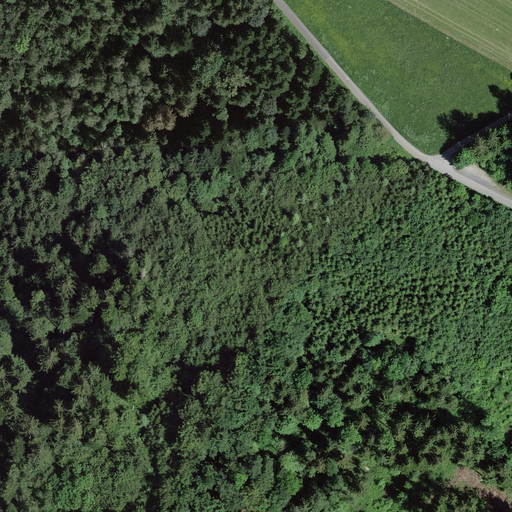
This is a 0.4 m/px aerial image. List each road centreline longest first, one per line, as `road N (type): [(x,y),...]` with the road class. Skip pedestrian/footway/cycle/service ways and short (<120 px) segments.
road 1 (track): [(275,0),(411,151),(511,204)]
road 2 (track): [(0,362),(60,366),(131,399)]
